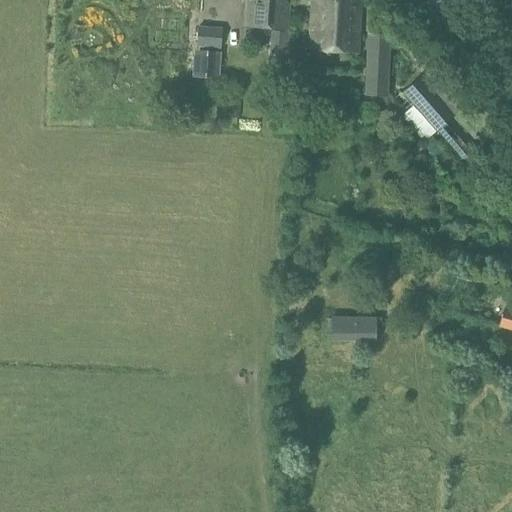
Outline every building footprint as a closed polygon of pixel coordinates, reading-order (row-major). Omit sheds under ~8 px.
[(285,0),(251,0),(248,0),(246,25),(287,29),(290,3),(285,3),(285,0)] [(359,0),(311,0),(308,49),(355,51),(359,0)] [(221,47),(222,31),(199,28),(198,45),(221,47)] [(384,34),(364,32),(359,92),(379,94),(384,34)] [(220,52),(195,51),(193,79),(219,80),(220,52)] [(454,115),(422,77),(403,94),(436,132),(454,115)] [(445,156),(438,165),(458,179),(465,170),(445,156)] [(511,311),(504,309),(499,326),(511,330),(511,311)] [(333,318),(333,338),(386,338),(386,332),(374,331),(374,327),(365,327),(365,318),(333,318)]
